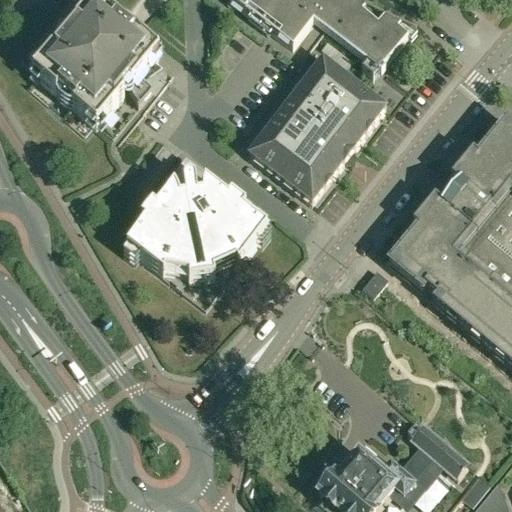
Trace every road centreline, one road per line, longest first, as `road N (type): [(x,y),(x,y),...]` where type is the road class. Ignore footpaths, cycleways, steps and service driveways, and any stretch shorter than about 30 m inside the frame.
road 1 (residential): [(335,258),(199,148),(192,0)]
road 2 (tertiary): [(172,420),(144,404),(114,367),(46,271),(32,218),(16,202)]
road 3 (tertiary): [(0,283),(101,410),(128,483),(145,496)]
road 4 (tertiary): [(335,258),(499,56)]
road 5 (tertiary): [(0,308),(90,448),(95,511)]
road 6 (tertiary): [(272,338),(172,420)]
road 7 (tertiary): [(199,443),(272,338)]
